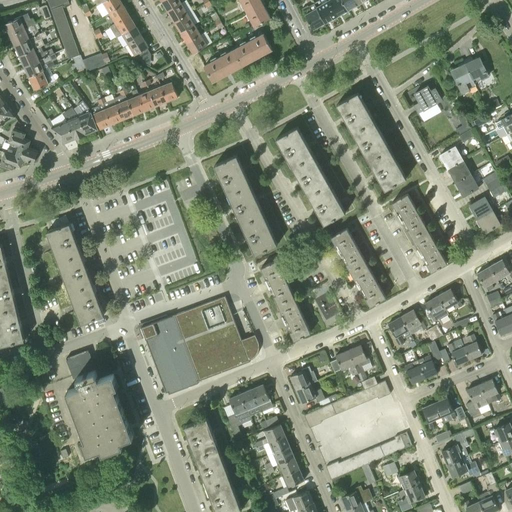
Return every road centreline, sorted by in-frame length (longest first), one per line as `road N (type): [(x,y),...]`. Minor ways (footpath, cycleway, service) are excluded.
road 1 (unclassified): [(360,323),(234,104)]
road 2 (unclassified): [(419,291),(295,72)]
road 3 (unclassified): [(479,257),(355,40)]
road 4 (unclassified): [(126,322),(64,350),(46,346),(4,192)]
road 5 (unclassified): [(238,283),(238,266),(175,130)]
road 6 (residential): [(335,511),(273,361)]
road 7 (unclassified): [(126,322),(68,171)]
road 8 (residential): [(210,115),(141,0)]
road 9 (residential): [(158,410),(273,361)]
road 10 (residential): [(68,171),(0,70)]
road 11 (unclassified): [(451,511),(404,401)]
